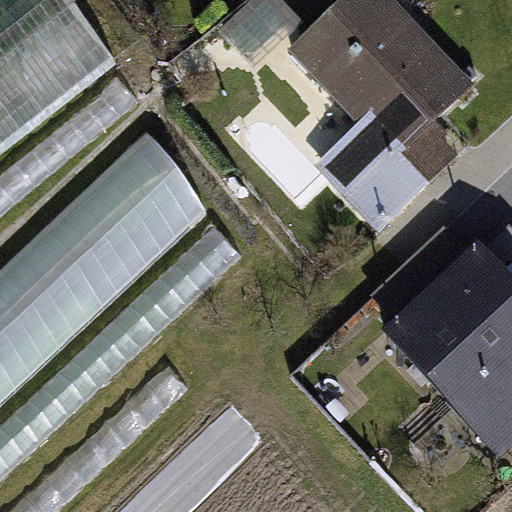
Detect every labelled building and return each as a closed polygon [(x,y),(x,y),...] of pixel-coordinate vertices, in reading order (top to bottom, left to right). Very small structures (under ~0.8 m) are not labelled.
[(64,0),(0,0),(0,160),(118,69),(64,0)] [(272,0),(257,0),(222,34),(254,69),(297,27),(272,0)] [(345,0),(273,69),(343,143),(315,169),(380,236),(456,163),(442,148),(448,142),(437,130),(477,91),(391,1),(391,0),(345,0)] [(114,90),(0,181),(0,219),(133,113),(114,90)] [(145,144),(0,272),(0,400),(208,215),(145,144)] [(214,236),(0,431),(0,479),(238,262),(214,236)] [(511,282),(482,250),(385,340),(498,461),(511,448),(511,282)]
